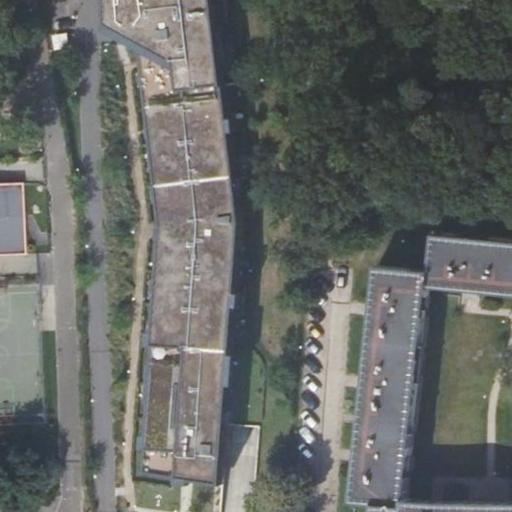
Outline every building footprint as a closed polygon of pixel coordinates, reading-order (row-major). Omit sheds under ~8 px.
[(162,216),(144,463),(220,478),(239,218),(213,0),(108,0),(108,15),(141,36),(162,216)] [(22,182),(0,182),(0,252),(24,252),(22,182)] [(511,240),(435,233),(431,270),(430,286),(511,293),(511,240)] [(355,500),(378,501),(407,504),(408,498),(430,286),(431,270),(378,265),(355,500)] [(511,511),(511,500),(484,501),(408,498),(407,504),(378,501),(377,511),(511,511)]
